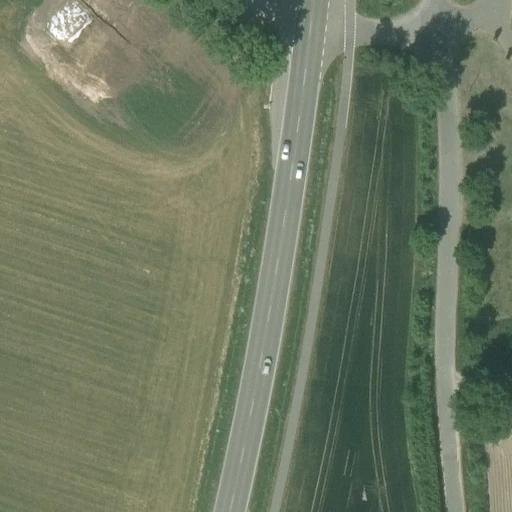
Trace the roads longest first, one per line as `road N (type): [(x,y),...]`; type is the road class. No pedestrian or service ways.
road 1 (primary): [(232,511),(306,11)]
road 2 (unclassified): [(447,28),(446,403)]
road 3 (unclassified): [(447,28),(349,26),(306,11)]
